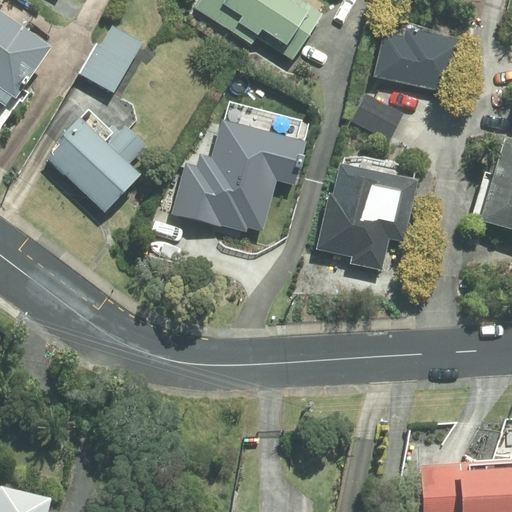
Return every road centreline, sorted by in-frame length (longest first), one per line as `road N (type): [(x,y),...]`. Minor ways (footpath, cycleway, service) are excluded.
road 1 (tertiary): [(0,257),(125,340),(185,358),(257,364),(511,349)]
road 2 (unknown): [(458,352),(440,209),(492,0)]
